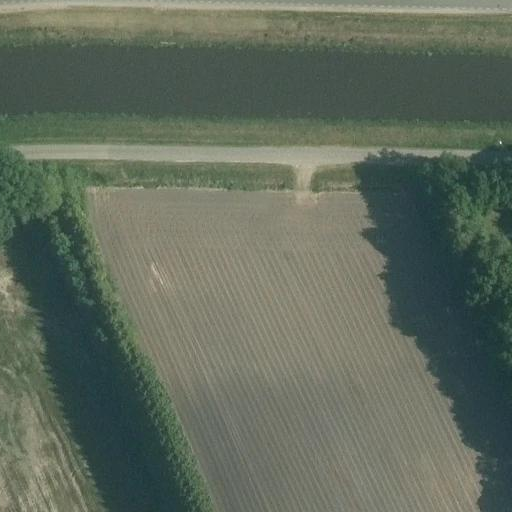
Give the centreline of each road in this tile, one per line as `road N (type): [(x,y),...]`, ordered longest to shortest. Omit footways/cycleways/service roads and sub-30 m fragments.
road 1 (unclassified): [(0,155),(511,159)]
road 2 (tertiary): [(359,0),(511,4)]
